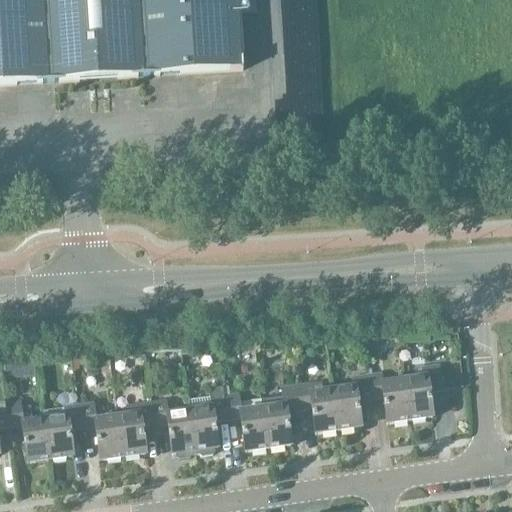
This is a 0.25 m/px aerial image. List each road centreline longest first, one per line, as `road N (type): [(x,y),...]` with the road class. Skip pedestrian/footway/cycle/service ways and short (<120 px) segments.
road 1 (tertiary): [(0,301),(472,267)]
road 2 (unclassified): [(488,465),(472,267)]
road 3 (residential): [(185,511),(379,480)]
